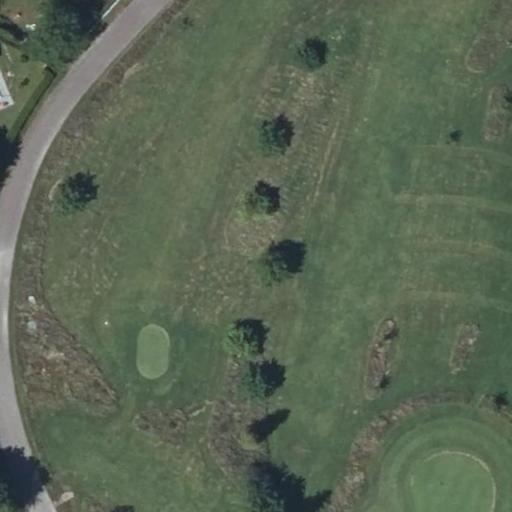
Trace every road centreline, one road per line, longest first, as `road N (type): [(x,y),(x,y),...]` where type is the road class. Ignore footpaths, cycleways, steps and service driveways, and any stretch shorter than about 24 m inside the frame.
road 1 (residential): [(0,270),(14,192),(37,136),(148,0)]
road 2 (residential): [(39,511),(8,438),(0,371)]
